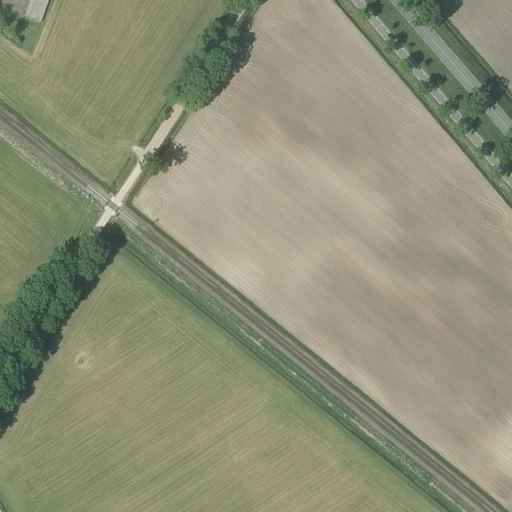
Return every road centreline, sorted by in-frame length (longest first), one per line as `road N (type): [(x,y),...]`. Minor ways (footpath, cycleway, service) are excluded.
road 1 (track): [(250,0),(0,391)]
road 2 (unclassified): [(511,188),(349,0)]
road 3 (primary): [(511,134),(396,0)]
